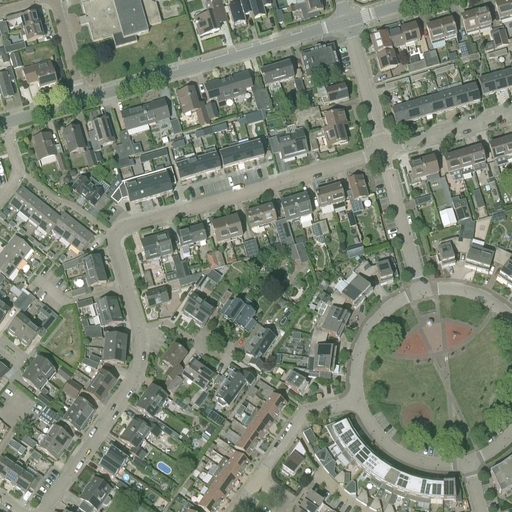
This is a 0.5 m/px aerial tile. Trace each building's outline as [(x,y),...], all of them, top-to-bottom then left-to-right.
[(80,0),(86,18),(79,20),(81,26),(88,24),(93,43),(112,37),(115,49),(136,43),(135,37),(148,33),(146,28),(161,24),(156,3),(165,0),(80,0)] [(199,37),(219,31),(217,24),(219,22),(219,19),(226,17),(223,9),(223,10),(220,2),(219,2),(218,0),(204,0),(206,6),(205,6),(208,16),(194,20),(199,37)] [(228,8),(223,9),(226,17),(230,16),(230,17),(233,27),(246,23),(244,17),(251,15),(250,11),(250,9),(248,3),(249,3),(247,0),(238,0),(240,5),(228,9),(228,8)] [(266,11),(266,8),(271,7),(268,0),(257,0),(255,1),(254,0),(247,0),(249,3),(248,3),(250,9),(250,11),(251,15),(253,21),(266,17),(264,12),(266,11)] [(319,0),(305,4),(287,9),(288,14),(301,11),(304,21),(319,17),(318,13),(323,12),(319,0)] [(501,22),(511,19),(511,16),(507,0),(495,4),(501,22)] [(479,10),(479,11),(473,13),(479,31),(491,28),(486,9),(485,9),(485,8),(484,8),(479,9),(479,10)] [(280,11),(273,13),(277,25),(283,23),(280,11)] [(467,35),(479,31),(473,13),(461,16),(467,35)] [(20,18),(24,30),(40,26),(36,14),(20,18)] [(451,20),(439,23),(442,33),(444,42),(456,38),(451,20)] [(6,23),(0,24),(0,32),(1,37),(9,35),(6,23)] [(432,45),(444,42),(442,33),(439,23),(426,27),(432,45)] [(387,29),(386,29),(385,30),(386,34),(387,34),(390,44),(397,41),(399,48),(405,46),(404,41),(400,30),(400,29),(399,26),(397,25),(396,26),(395,27),(394,28),(393,28),(391,28),(390,29),(389,29),(387,29)] [(414,25),(400,29),(400,30),(404,41),(405,46),(419,42),(414,25)] [(40,26),(24,30),(24,31),(19,32),(20,38),(25,36),(27,43),(43,38),(45,37),(44,31),(41,32),(40,26)] [(498,34),(502,47),(508,45),(504,32),(498,34)] [(373,38),(379,57),(392,53),(391,50),(399,48),(397,41),(390,44),(387,34),(386,34),(373,38)] [(502,47),(498,34),(492,35),(496,49),(502,47)] [(470,42),(464,44),(468,57),(469,57),(474,55),(470,42)] [(26,49),(24,43),(4,48),(6,54),(26,49)] [(458,45),(462,59),(468,57),(464,44),(458,45)] [(333,46),(300,55),(307,79),(340,70),(333,46)] [(431,62),(433,68),(439,66),(435,52),(429,54),(431,62)] [(379,57),(376,58),(381,72),(397,67),(392,53),(379,57)] [(13,70),(21,68),(17,54),(8,56),(13,70)] [(427,70),(433,68),(431,62),(429,54),(422,56),(424,62),(427,70)] [(424,62),(406,67),(408,75),(427,70),(424,62)] [(56,85),(50,63),(22,71),(27,85),(38,82),(40,90),(56,85)] [(289,63),(274,68),(279,84),(294,80),(289,63)] [(281,89),(279,84),(274,68),(260,72),(265,88),(270,87),(271,92),(281,89)] [(507,90),(511,88),(511,71),(502,74),(507,90)] [(227,82),(232,99),(245,95),(244,91),(252,89),(247,74),(234,78),(235,79),(227,82)] [(495,94),(507,90),(502,74),(490,78),(495,94)] [(3,100),(13,97),(6,75),(0,76),(0,95),(2,95),(3,100)] [(495,94),(490,78),(478,81),(483,97),(495,94)] [(294,82),(298,95),(305,92),(301,79),(294,82)] [(221,103),(232,99),(227,82),(218,84),(218,82),(205,86),(209,102),(219,99),(221,103)] [(397,87),(396,83),(385,86),(387,92),(398,89),(398,87),(397,87)] [(347,94),(346,94),(344,86),(325,92),(327,98),(321,100),(323,106),(329,105),(341,102),(341,103),(349,101),(347,94)] [(475,86),(463,90),(467,106),(480,102),(475,86)] [(196,112),(196,115),(200,129),(209,126),(203,103),(198,105),(193,90),(178,94),(184,115),(196,112)] [(272,110),(271,105),(266,90),(259,92),(264,110),(265,112),(272,110)] [(455,109),(467,106),(463,90),(451,93),(455,109)] [(258,112),(264,110),(259,92),(253,94),(258,112)] [(444,113),(455,109),(451,93),(439,97),(444,113)] [(432,116),(444,113),(439,97),(427,100),(432,116)] [(420,120),(432,116),(427,100),(415,104),(420,120)] [(151,106),(143,109),(146,120),(148,126),(169,119),(164,102),(156,104),(157,106),(152,107),(151,106)] [(408,123),(420,120),(415,104),(403,108),(408,123)] [(214,105),(205,108),(210,121),(218,119),(214,105)] [(318,108),(301,113),(303,119),(319,114),(318,108)] [(408,123),(403,108),(391,111),(396,127),(408,123)] [(119,134),(122,146),(123,146),(127,159),(134,157),(130,143),(127,132),(148,126),(146,120),(143,109),(134,111),(135,112),(130,114),(129,112),(122,114),(127,131),(119,134)] [(305,126),(305,125),(303,119),(301,113),(301,111),(295,113),(299,128),(305,126)] [(325,118),(328,131),(342,127),(347,125),(343,113),(325,118)] [(321,120),(319,114),(303,119),(305,125),(321,120)] [(107,120),(92,125),(99,149),(114,144),(107,120)] [(170,123),(174,137),(182,134),(178,121),(170,123)] [(314,134),(308,136),(312,153),(319,151),(316,140),(325,137),(328,148),(339,145),(339,146),(347,144),(345,136),(344,136),(342,127),(328,131),(314,134)] [(77,152),(78,155),(84,153),(83,150),(85,150),(79,129),(64,134),(70,154),(77,152)] [(296,137),(290,139),(291,144),(295,158),(308,155),(301,132),(295,134),(296,137)] [(38,153),(36,153),(39,162),(56,157),(50,135),(34,140),(38,153)] [(291,144),(290,139),(284,140),(283,137),(277,138),(283,161),(295,158),(291,144)] [(511,138),(502,142),(508,162),(511,160),(511,138)] [(508,165),(507,162),(508,162),(502,142),(489,145),(495,164),(490,165),(494,179),(500,177),(497,168),(508,165)] [(260,143),(249,146),(254,161),(264,158),(260,143)] [(123,146),(122,146),(115,148),(119,161),(127,159),(123,146)] [(249,146),(239,149),(243,164),(254,161),(249,146)] [(469,149),(469,151),(468,152),(473,168),(485,164),(480,148),(475,150),(473,148),(469,149)] [(239,149),(229,152),(233,167),(243,164),(239,149)] [(219,155),(223,170),(233,167),(229,152),(219,155)] [(474,173),(473,168),(468,152),(456,155),(462,177),(474,173)] [(85,156),(89,170),(97,168),(93,153),(85,156)] [(444,159),(449,175),(450,178),(453,177),(455,183),(463,180),(462,177),(456,155),(444,159)] [(216,156),(206,159),(210,174),(220,171),(216,156)] [(63,157),(56,159),(61,174),(67,172),(63,157)] [(433,158),(421,162),(426,178),(438,175),(433,158)] [(206,159),(196,162),(200,177),(210,174),(206,159)] [(196,162),(185,165),(190,180),(200,177),(196,162)] [(421,162),(409,166),(412,175),(407,177),(410,188),(420,185),(419,180),(426,178),(421,162)] [(185,165),(175,168),(179,182),(190,180),(185,165)] [(488,180),(494,179),(490,165),(484,167),(488,180)] [(171,169),(154,174),(156,179),(161,197),(172,194),(170,187),(176,185),(171,169)] [(144,177),(145,182),(151,200),(161,197),(156,179),(154,174),(144,177)] [(119,176),(108,190),(114,195),(116,192),(122,185),(121,184),(119,176)] [(144,177),(134,180),(135,185),(140,203),(151,200),(145,182),(144,177)] [(81,178),(71,191),(95,209),(101,201),(104,197),(103,196),(107,192),(90,179),(87,183),(81,178)] [(349,202),(352,214),(353,215),(364,212),(360,200),(367,198),(362,178),(348,182),(354,201),(349,202)] [(124,188),(118,189),(122,201),(128,199),(130,206),(140,203),(135,185),(134,180),(123,183),(124,188)] [(446,183),(440,185),(444,200),(450,199),(446,183)] [(332,207),(333,212),(346,209),(344,204),(339,185),(334,187),(334,188),(327,190),(332,207)] [(9,204),(19,212),(32,196),(22,188),(9,204)] [(332,207),(327,190),(320,192),(319,191),(315,192),(320,211),(332,207)] [(19,212),(29,220),(42,204),(32,196),(19,212)] [(306,197),(293,201),(299,220),(298,221),(299,225),(311,222),(310,218),(311,217),(306,197)] [(479,211),(484,210),(481,198),(474,201),(477,210),(479,210),(479,211)] [(414,202),(415,208),(424,205),(422,199),(414,202)] [(293,201),(281,204),(286,224),(298,221),(299,220),(293,201)] [(29,220),(38,228),(51,211),(42,204),(29,220)] [(269,229),(268,225),(276,223),(271,207),(259,211),(264,231),(269,229)] [(458,223),(470,219),(467,207),(454,211),(458,223)] [(52,230),(52,231),(61,219),(51,211),(38,228),(48,235),(52,230)] [(264,231),(259,211),(246,215),(251,232),(253,234),(257,235),(264,233),(264,231)] [(452,211),(440,215),(443,227),(456,224),(452,211)] [(52,231),(61,238),(74,222),(65,214),(61,219),(52,231)] [(356,227),(353,215),(352,214),(347,215),(351,229),(356,227)] [(236,218),(224,222),(230,242),(242,238),(236,218)] [(61,238),(71,246),(84,229),(74,222),(61,238)] [(217,246),(230,242),(224,222),(212,226),(217,246)] [(325,222),(319,224),(323,237),(329,236),(325,222)] [(465,225),(464,233),(473,234),(475,222),(465,225)] [(316,239),(323,237),(319,224),(312,226),(316,239)] [(202,228),(190,232),(195,249),(200,247),(199,245),(206,243),(202,228)] [(94,237),(84,229),(71,246),(81,254),(94,237)] [(289,230),(283,232),(288,249),(294,247),(289,230)] [(190,232),(183,234),(182,231),(177,232),(178,235),(177,235),(181,250),(188,248),(188,250),(195,249),(190,232)] [(283,232),(277,234),(282,250),(288,249),(283,232)] [(470,249),(472,241),(473,234),(464,233),(463,240),(461,253),(468,254),(464,268),(476,271),(482,252),(470,249)] [(167,236),(154,240),(159,255),(160,260),(173,257),(167,236)] [(14,237),(6,247),(23,260),(22,260),(26,262),(33,253),(30,250),(14,237)] [(451,251),(461,253),(463,240),(454,239),(439,243),(441,248),(437,249),(439,256),(436,256),(438,264),(441,263),(442,269),(455,265),(451,251)] [(147,264),(160,260),(159,255),(154,240),(141,244),(147,264)] [(255,241),(249,243),(254,259),(260,257),(255,241)] [(243,245),(247,259),(244,260),(245,261),(248,260),(248,261),(254,259),(249,243),(243,245)] [(309,263),(302,245),(295,247),(301,265),(309,263)] [(504,253),(503,252),(505,249),(499,246),(497,249),(495,248),(493,255),(482,252),(476,271),(487,275),(492,261),(499,264),(504,253)] [(6,247),(0,255),(0,257),(15,269),(22,260),(23,260),(6,247)] [(220,252),(215,254),(219,270),(225,268),(220,252)] [(511,278),(511,256),(504,253),(499,264),(505,267),(497,279),(507,286),(511,278)] [(213,271),(219,270),(215,254),(206,257),(209,269),(207,269),(206,267),(200,269),(201,275),(202,275),(213,271)] [(0,272),(8,279),(15,269),(0,257),(0,272)] [(83,263),(86,276),(103,271),(99,259),(83,263)] [(75,260),(62,266),(64,272),(77,268),(75,260)] [(359,267),(367,278),(376,271),(380,286),(393,283),(391,279),(397,277),(394,266),(388,267),(387,264),(371,268),(366,262),(359,267)] [(185,263),(180,264),(184,280),(190,278),(185,263)] [(174,266),(178,281),(184,280),(180,264),(174,266)] [(352,273),(353,274),(345,283),(363,301),(372,292),(362,282),(367,278),(359,267),(352,273)] [(103,273),(103,271),(86,276),(82,277),(85,289),(89,288),(90,288),(106,284),(105,279),(106,278),(105,273),(103,273)] [(200,291),(213,271),(202,275),(196,284),(194,287),(200,291)] [(143,274),(147,289),(153,288),(149,272),(143,274)] [(190,278),(184,280),(178,281),(180,288),(196,284),(202,275),(201,275),(190,278)] [(345,300),(355,310),(363,301),(345,283),(344,282),(335,291),(330,298),(341,306),(345,300)] [(70,291),(71,297),(85,295),(84,289),(70,291)] [(165,290),(146,296),(149,309),(169,303),(165,290)] [(219,304),(224,308),(229,301),(232,296),(227,292),(219,304)] [(19,309),(27,297),(22,293),(12,306),(18,310),(19,309)] [(189,318),(193,321),(204,305),(198,300),(200,298),(195,295),(182,314),(184,315),(183,316),(188,320),(189,318)] [(19,309),(24,313),(33,302),(27,297),(19,309)] [(330,298),(325,306),(322,304),(317,315),(320,317),(322,318),(344,329),(350,318),(336,312),(341,306),(330,298)] [(77,305),(78,311),(93,306),(91,300),(77,305)] [(116,300),(97,306),(91,307),(94,318),(100,317),(119,312),(116,300)] [(231,326),(233,327),(249,303),(244,300),(240,305),(235,302),(234,304),(229,301),(224,308),(222,310),(227,314),(224,318),(232,324),(231,326)] [(244,332),(249,335),(257,324),(254,323),(256,320),(254,319),(255,316),(250,312),(254,307),(249,303),(233,327),(235,328),(236,327),(244,332)] [(5,309),(0,305),(0,324),(9,312),(11,309),(7,306),(5,309)] [(211,309),(204,305),(193,321),(197,324),(196,326),(201,329),(202,327),(204,329),(217,310),(213,307),(211,309)] [(122,323),(119,312),(100,317),(103,328),(122,323)] [(14,336),(17,339),(29,324),(23,319),(25,316),(22,313),(7,331),(9,332),(8,334),(13,338),(14,336)] [(46,332),(56,320),(51,316),(41,328),(46,332)] [(314,328),(311,338),(323,342),(326,334),(339,340),(344,329),(322,318),(320,317),(315,328),(314,328)] [(29,324),(17,339),(21,342),(20,344),(25,348),(26,346),(27,347),(42,329),(31,321),(29,324)] [(273,337),(274,336),(273,333),(269,330),(266,331),(265,332),(262,330),(246,355),(252,360),(249,365),(261,373),(264,367),(259,364),(275,339),(273,337)] [(107,344),(107,351),(124,353),(126,339),(106,338),(105,343),(107,344)] [(309,347),(308,359),(314,360),(334,363),(336,350),(321,348),(323,342),(311,338),(308,347),(309,347)] [(167,376),(175,382),(182,371),(178,367),(187,355),(175,347),(164,363),(172,369),(167,376)] [(123,366),(124,353),(107,351),(106,358),(104,358),(103,364),(123,366)] [(90,356),(88,361),(97,366),(100,360),(90,356)] [(38,359),(30,369),(47,383),(55,373),(38,359)] [(306,371),(303,370),(302,375),(307,378),(317,379),(318,373),(333,375),(334,363),(314,360),(308,359),(306,371)] [(97,366),(88,361),(84,360),(81,364),(95,371),(97,366)] [(174,397),(183,383),(186,380),(188,381),(189,379),(195,383),(205,369),(195,361),(186,374),(182,371),(175,382),(167,392),(174,397)] [(0,366),(0,365),(0,382),(8,372),(6,371),(7,370),(1,365),(0,366)] [(39,394),(47,383),(30,369),(21,380),(39,394)] [(71,377),(61,369),(57,375),(67,383),(71,377)] [(216,377),(205,369),(195,383),(202,388),(200,390),(204,393),(193,409),(198,412),(208,398),(207,397),(209,395),(207,393),(210,389),(207,388),(216,377)] [(303,370),(298,370),(292,369),(291,373),(292,374),(284,384),(300,396),(308,386),(304,383),(307,378),(302,375),(303,370)] [(101,373),(93,384),(107,394),(115,383),(101,373)] [(246,384),(251,387),(255,381),(244,373),(240,378),(233,374),(216,398),(219,400),(218,402),(218,405),(223,408),(225,407),(226,406),(229,408),(246,384)] [(69,381),(66,386),(78,395),(81,390),(69,381)] [(100,404),(107,394),(93,384),(86,394),(100,404)] [(74,400),(78,395),(66,386),(62,391),(74,400)] [(152,388),(144,398),(159,408),(163,402),(165,403),(168,399),(152,388)] [(272,394),(266,403),(280,413),(286,404),(272,394)] [(42,395),(37,400),(47,408),(51,402),(42,395)] [(137,409),(153,420),(161,409),(159,408),(144,398),(137,409)] [(189,408),(176,398),(172,403),(186,412),(189,408)] [(77,407),(72,413),(87,423),(94,412),(78,401),(75,405),(77,407)] [(274,422),(280,413),(266,403),(260,412),(274,422)] [(61,419),(49,411),(45,408),(41,413),(46,417),(57,424),(61,419)] [(267,431),(274,422),(260,412),(256,409),(250,418),(267,431)] [(41,413),(37,419),(49,427),(53,421),(46,417),(41,413)] [(79,433),(87,423),(72,413),(68,419),(66,418),(63,422),(79,433)] [(261,440),(267,431),(250,418),(243,427),(247,430),(261,440)] [(134,421),(128,430),(145,442),(150,434),(158,439),(162,433),(155,428),(150,424),(147,429),(134,421)] [(159,422),(155,428),(162,433),(169,437),(172,432),(159,422)] [(327,428),(335,443),(353,432),(348,423),(338,427),(336,424),(337,423),(325,428),(326,428),(327,428)] [(44,437),(63,451),(70,440),(52,427),(44,437)] [(146,463),(143,460),(147,455),(143,453),(144,451),(141,448),(145,442),(128,430),(121,440),(133,449),(130,454),(136,458),(145,465),(145,464),(146,463)] [(255,449),(261,440),(247,430),(241,438),(255,449)] [(310,430),(302,434),(308,445),(316,441),(310,430)] [(359,441),(353,432),(335,443),(342,454),(344,452),(359,441)] [(44,437),(43,436),(40,437),(38,440),(38,442),(40,444),(37,448),(56,461),(63,451),(44,437)] [(22,440),(21,439),(19,438),(17,440),(32,451),(36,445),(25,437),(23,439),(22,440)] [(249,458),(255,449),(241,438),(234,448),(249,458)] [(366,449),(359,441),(344,452),(342,454),(350,464),(352,462),(366,449)] [(301,461),(306,454),(299,442),(290,455),(292,457),(281,472),(288,477),(289,475),(293,477),(303,463),(301,461)] [(26,450),(22,447),(17,453),(21,456),(26,450)] [(129,460),(112,449),(107,457),(106,456),(105,458),(122,470),(125,472),(128,468),(125,466),(129,460)] [(314,456),(318,462),(324,463),(327,453),(325,449),(314,456)] [(356,465),(361,471),(374,457),(366,449),(352,462),(350,464),(349,465),(353,469),(356,465)] [(29,458),(33,460),(37,454),(33,452),(29,458)] [(236,453),(229,462),(243,472),(249,463),(236,453)] [(41,457),(37,454),(33,460),(37,463),(41,457)] [(382,464),(374,457),(361,471),(371,478),(382,464)] [(99,468),(115,480),(122,470),(105,458),(104,460),(104,461),(99,468)] [(148,466),(145,464),(145,465),(136,458),(132,463),(144,471),(148,466)] [(0,463),(0,478),(4,481),(14,466),(4,459),(0,463)] [(511,459),(510,460),(508,462),(506,464),(502,466),(498,469),(495,471),(492,472),(489,474),(499,493),(502,491),(505,490),(509,488),(511,485),(511,459)] [(323,468),(328,474),(333,475),(335,464),(332,461),(323,468)] [(237,481),(243,472),(229,462),(223,471),(237,481)] [(4,481),(14,488),(24,473),(20,470),(22,466),(17,463),(15,466),(14,466),(4,481)] [(391,469),(382,464),(371,478),(382,485),(391,469)] [(230,490),(237,481),(223,471),(219,468),(213,477),(230,490)] [(380,489),(391,495),(401,474),(391,469),(382,485),(380,489)] [(333,480),(338,485),(344,486),(344,475),(341,472),(333,480)] [(36,474),(33,479),(24,473),(14,488),(25,495),(29,489),(33,492),(42,478),(36,474)] [(411,478),(401,474),(391,495),(404,500),(411,478)] [(224,499),(230,490),(213,477),(206,486),(210,489),(224,499)] [(79,508),(84,511),(91,511),(93,510),(95,511),(96,511),(102,505),(105,507),(107,506),(110,502),(109,500),(106,498),(112,490),(95,478),(81,499),(84,501),(79,508)] [(421,481),(411,478),(404,500),(416,503),(421,481)] [(432,483),(421,481),(416,503),(429,506),(430,501),(432,483)] [(126,494),(130,489),(120,482),(116,487),(126,494)] [(344,491),(350,496),(355,495),(355,484),(352,482),(344,491)] [(443,484),(432,483),(430,501),(442,502),(443,484)] [(460,491),(454,492),(454,483),(443,484),(442,502),(455,501),(455,504),(461,504),(460,491)] [(218,508),(224,499),(210,489),(204,498),(218,508)] [(366,507),(368,504),(366,493),(363,491),(356,500),(366,507)] [(303,504),(313,511),(317,511),(322,505),(309,495),(303,504)] [(214,511),(218,508),(204,498),(198,507),(204,511),(214,511)] [(369,509),(375,511),(381,511),(378,500),(375,498),(369,509)]
